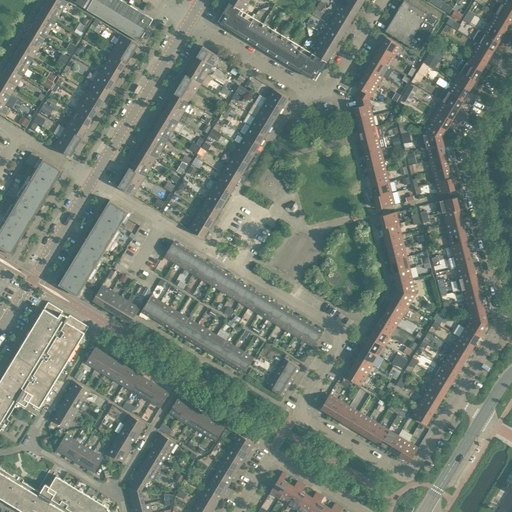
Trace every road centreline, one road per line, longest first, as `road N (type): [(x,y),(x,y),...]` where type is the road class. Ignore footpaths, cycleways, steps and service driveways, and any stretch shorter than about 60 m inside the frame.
road 1 (residential): [(456,401),(407,476),(307,420),(297,411),(345,331),(94,178)]
road 2 (residential): [(456,401),(505,318),(466,147),(511,70)]
road 3 (residential): [(189,18),(321,95),(384,0)]
road 4 (tertiary): [(94,178),(189,18)]
road 5 (tertiary): [(0,334),(94,178)]
road 6 (residential): [(236,511),(271,454),(365,511)]
road 7 (residential): [(126,511),(122,499),(28,444)]
